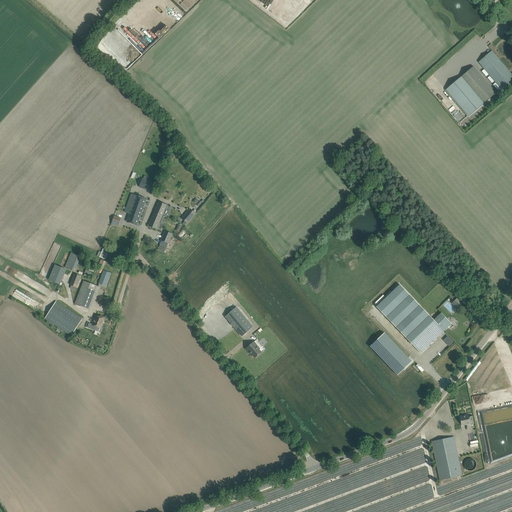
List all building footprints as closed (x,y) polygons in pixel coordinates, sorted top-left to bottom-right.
[(285,30),(303,6),(294,0),(246,0),(246,1),(285,30)] [(241,35),(231,46),(238,53),(248,42),(241,35)] [(132,43),(128,48),(132,53),(137,48),(132,43)] [(125,59),(129,55),(125,51),(121,55),(125,59)] [(479,62),(486,70),(501,89),(511,79),(511,74),(492,51),(479,62)] [(473,66),(461,76),(484,103),(501,89),(486,70),(481,75),(473,66)] [(197,75),(191,79),(195,85),(207,77),(205,74),(200,78),(197,75)] [(484,103),(461,76),(446,89),(469,116),(484,103)] [(140,187),(149,190),(151,182),(143,179),(140,187)] [(137,225),(146,200),(146,199),(132,194),(125,212),(127,209),(131,211),(127,222),(137,225)] [(155,212),(162,215),(167,205),(159,202),(155,212)] [(188,223),(196,213),(190,209),(182,218),(188,223)] [(156,229),(162,215),(155,212),(149,226),(156,229)] [(118,224),(120,218),(114,216),(112,222),(118,224)] [(160,244),(166,247),(172,234),(165,231),(161,240),(160,244)] [(99,256),(105,259),(109,251),(103,248),(99,256)] [(71,252),(65,268),(73,271),(74,268),(76,269),(81,256),(71,252)] [(60,284),(66,269),(55,264),(48,279),(60,284)] [(106,287),(111,273),(103,271),(98,284),(106,287)] [(74,273),(70,285),(71,285),(70,288),(75,291),(77,287),(78,288),(81,279),(80,278),(81,276),(74,273)] [(84,281),(75,304),(88,309),(93,293),(97,295),(100,287),(84,281)] [(399,284),(376,307),(421,353),(452,323),(441,313),(434,320),(399,284)] [(461,306),(455,300),(452,303),(458,310),(461,306)] [(57,302),(45,319),(72,336),(83,319),(57,302)] [(242,336),(253,327),(237,307),(225,317),(242,336)] [(96,315),(93,325),(101,328),(105,317),(101,315),(100,317),(96,315)] [(384,333),(370,346),(398,375),(412,361),(384,333)] [(255,358),(262,352),(260,349),(260,348),(254,341),(246,349),(251,355),(252,354),(255,358)] [(474,423),(473,421),(472,416),(468,417),(468,415),(460,416),(461,425),(465,424),(465,425),(474,423)] [(462,476),(455,442),(454,437),(432,441),(440,481),(462,476)]
